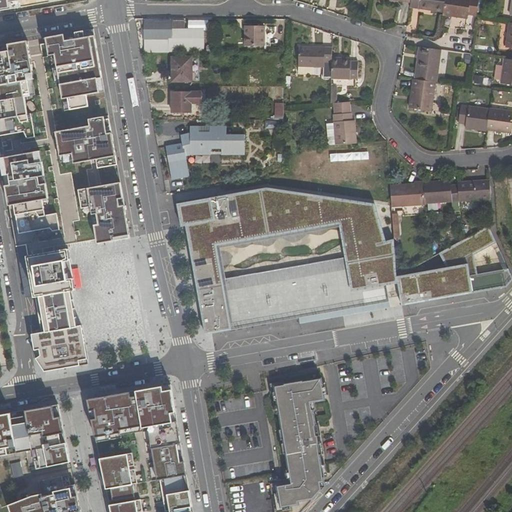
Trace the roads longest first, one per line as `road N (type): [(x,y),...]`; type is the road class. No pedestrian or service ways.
road 1 (residential): [(511,154),(426,159),(411,152),(380,111),(391,44),(308,16),(241,6)]
road 2 (tertiary): [(185,363),(117,11)]
road 3 (residential): [(494,319),(483,314),(185,363)]
road 4 (residential): [(318,511),(494,319)]
road 5 (unknown): [(310,343),(404,278),(451,258),(475,260),(511,282)]
road 6 (residential): [(0,211),(28,389)]
road 7 (tertiary): [(212,511),(185,363)]
road 8 (residential): [(99,511),(71,382)]
road 9 (residential): [(241,6),(117,11)]
